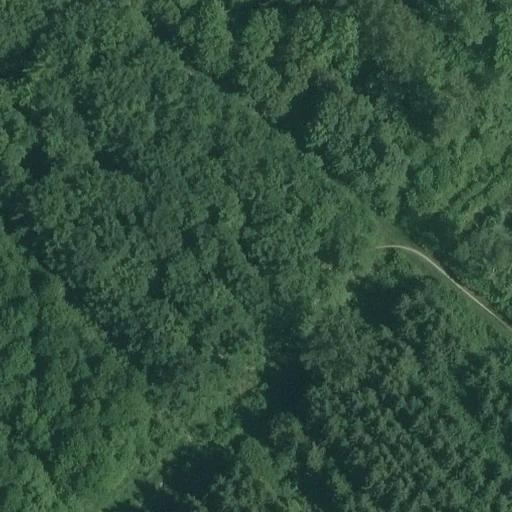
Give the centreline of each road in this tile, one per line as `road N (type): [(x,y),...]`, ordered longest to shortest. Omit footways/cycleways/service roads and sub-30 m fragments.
road 1 (track): [(81,0),(402,249)]
road 2 (track): [(402,249),(511,334)]
